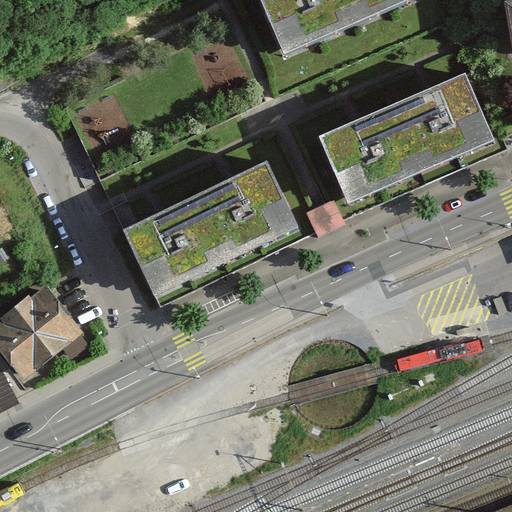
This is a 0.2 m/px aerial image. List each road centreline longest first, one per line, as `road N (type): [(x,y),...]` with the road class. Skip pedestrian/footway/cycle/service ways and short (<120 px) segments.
road 1 (secondary): [(149,370),(511,202)]
road 2 (residential): [(149,370),(39,148),(0,128)]
road 3 (secondary): [(0,448),(149,370)]
